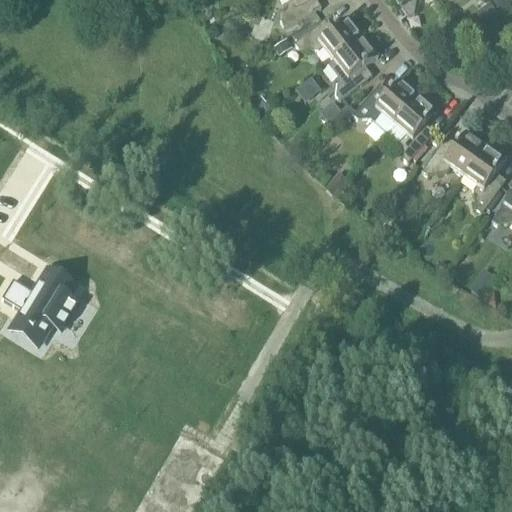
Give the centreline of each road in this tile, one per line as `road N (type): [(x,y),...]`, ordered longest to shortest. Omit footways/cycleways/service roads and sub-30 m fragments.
road 1 (track): [(334,258),(144,141),(0,71)]
road 2 (residential): [(511,120),(441,75),(373,0)]
